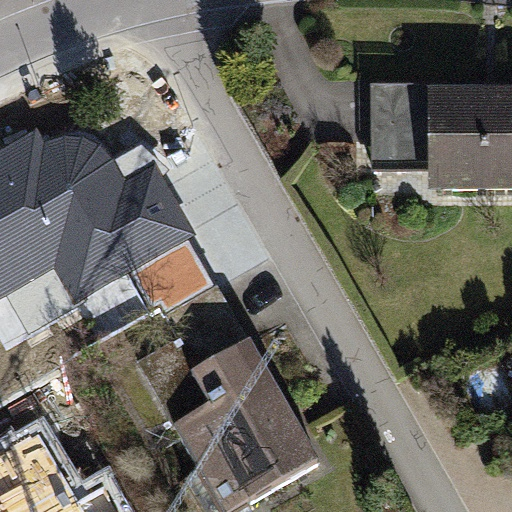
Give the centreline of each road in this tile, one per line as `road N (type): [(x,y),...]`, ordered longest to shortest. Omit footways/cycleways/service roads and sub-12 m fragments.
road 1 (residential): [(144,0),(443,511)]
road 2 (residential): [(129,0),(0,49)]
